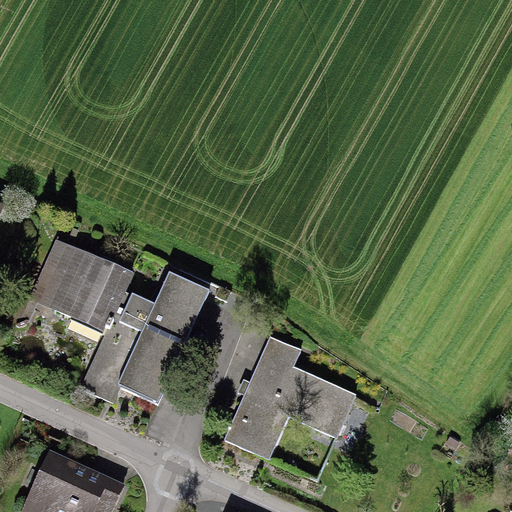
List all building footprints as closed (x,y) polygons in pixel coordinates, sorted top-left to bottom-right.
[(126,276),(51,243),(24,303),(100,336),(126,276)] [(209,294),(171,276),(148,327),(186,344),(209,294)] [(152,307),(132,297),(120,323),(140,333),(152,307)] [(182,350),(144,333),(120,388),(158,405),(182,350)] [(299,354),(266,339),(223,447),(267,464),(283,422),(334,443),(353,398),(292,372),(299,354)] [(115,511),(126,487),(48,454),(23,511),(115,511)]
